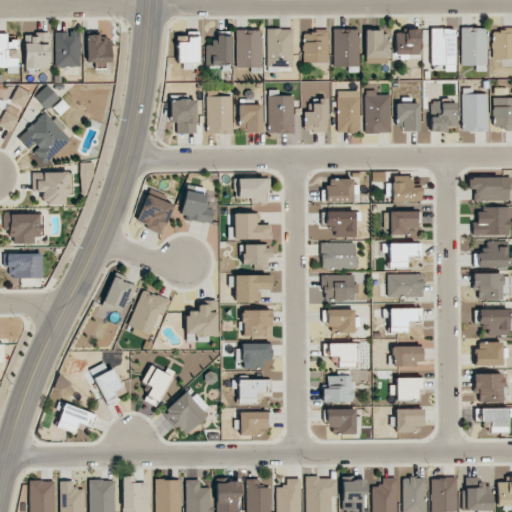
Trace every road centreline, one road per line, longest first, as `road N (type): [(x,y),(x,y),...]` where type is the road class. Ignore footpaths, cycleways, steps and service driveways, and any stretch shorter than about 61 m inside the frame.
road 1 (tertiary): [(0,485),(23,390),(126,160),(147,0)]
road 2 (residential): [(511,2),(0,9)]
road 3 (residential): [(0,459),(511,454)]
road 4 (residential): [(126,160),(511,158)]
road 5 (residential): [(293,159),(297,456)]
road 6 (residential): [(441,159),(447,455)]
